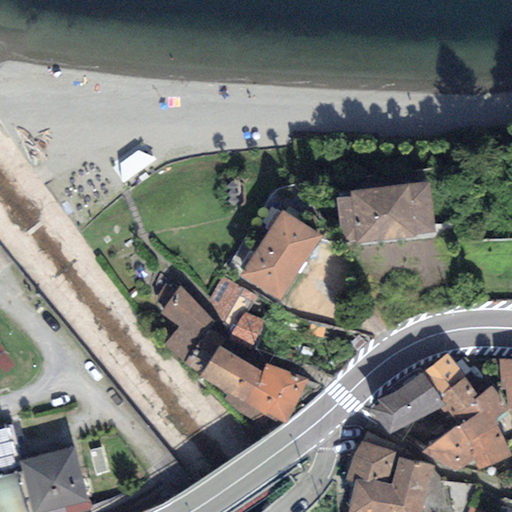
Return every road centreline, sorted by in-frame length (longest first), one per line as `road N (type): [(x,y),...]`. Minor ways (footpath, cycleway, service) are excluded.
road 1 (residential): [(341,400),(416,457),(511,491)]
road 2 (primary): [(341,400),(422,339),(511,332)]
road 3 (unclassified): [(75,371),(199,511)]
road 4 (primary): [(191,511),(341,400)]
